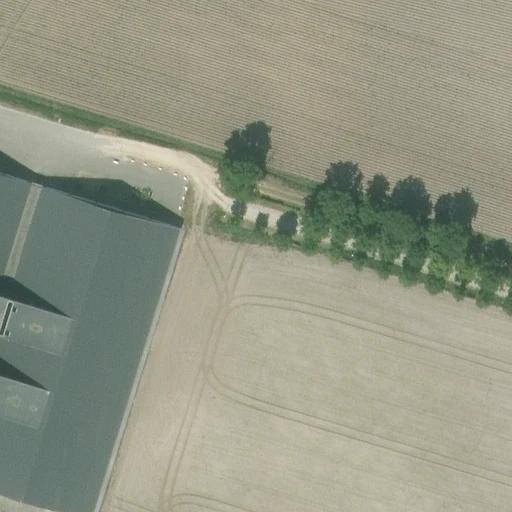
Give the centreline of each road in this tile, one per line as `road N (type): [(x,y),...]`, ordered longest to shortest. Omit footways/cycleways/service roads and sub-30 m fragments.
road 1 (track): [(119,149),(511,266)]
road 2 (unclassified): [(0,113),(119,149)]
